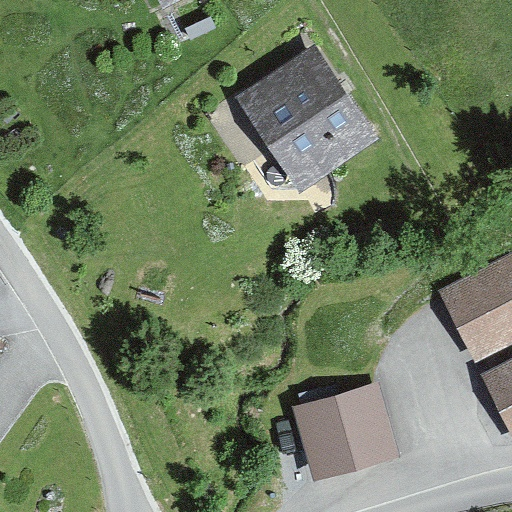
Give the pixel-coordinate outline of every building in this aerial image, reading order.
[(168,0),(174,10),(194,0),(168,0)] [(325,47),(247,96),(309,194),(387,145),(325,47)] [(511,261),(448,290),(483,366),(511,352),(511,261)] [(511,370),(492,381),(511,417),(511,370)] [(315,471),(395,447),(375,379),(295,402),(315,471)]
